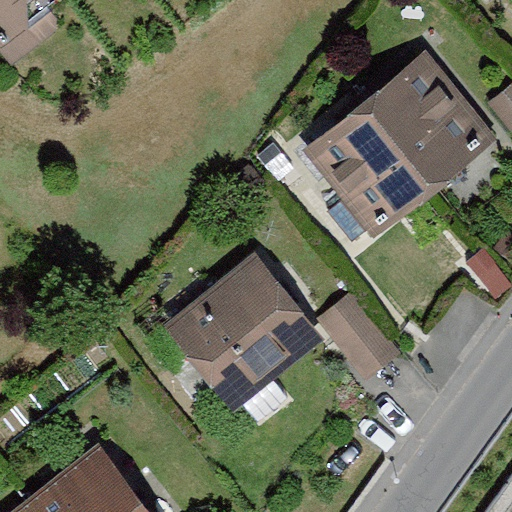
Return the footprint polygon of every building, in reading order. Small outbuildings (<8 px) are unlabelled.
[(0,0),(0,41),(19,66),(104,0),(148,0),(151,3),(154,0),(0,0)] [(429,72),(373,117),(437,196),(494,150),(429,72)] [(511,101),(495,114),(511,136),(511,101)] [(373,117),(313,166),(377,245),(437,196),(373,117)] [(267,268),(181,334),(244,414),(329,348),(267,268)] [(352,307),(323,333),(371,387),(400,361),(352,307)] [(43,510),(44,511),(147,511),(107,460),(43,510)]
